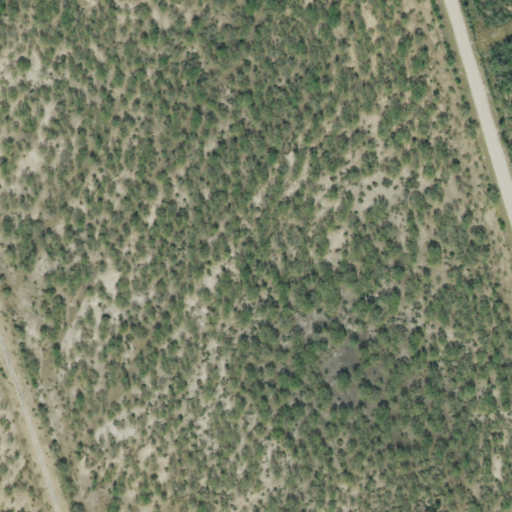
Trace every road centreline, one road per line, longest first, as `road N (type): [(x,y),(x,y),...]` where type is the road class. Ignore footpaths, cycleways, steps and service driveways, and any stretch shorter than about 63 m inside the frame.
road 1 (residential): [(511,238),(437,0)]
road 2 (residential): [(52,511),(0,332)]
